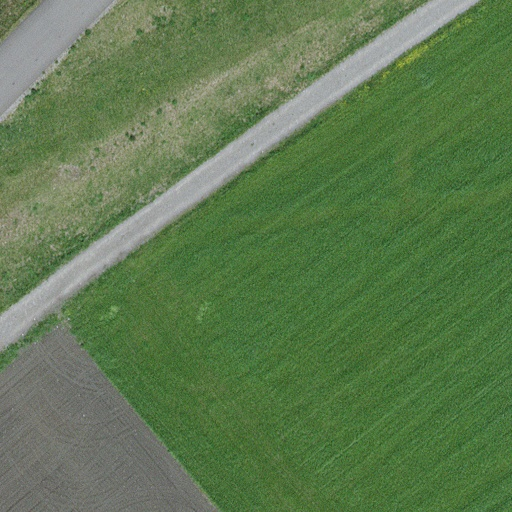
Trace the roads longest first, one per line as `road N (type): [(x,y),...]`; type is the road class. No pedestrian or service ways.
road 1 (track): [(459,0),(101,252),(0,334)]
road 2 (unclassified): [(85,0),(0,86)]
